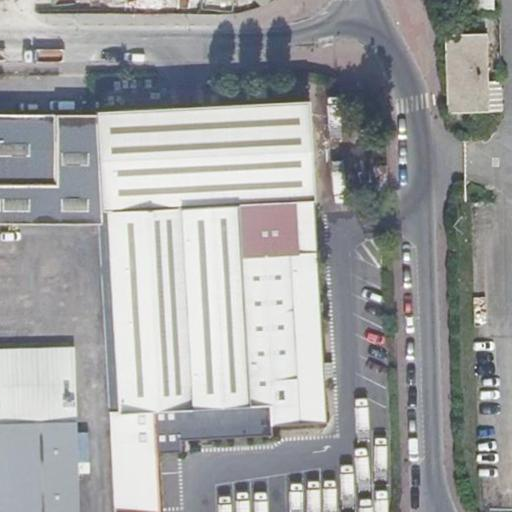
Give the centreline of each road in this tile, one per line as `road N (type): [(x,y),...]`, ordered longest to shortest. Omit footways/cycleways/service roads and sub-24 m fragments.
road 1 (unclassified): [(432,511),(413,108),(371,19)]
road 2 (unclassified): [(371,19),(217,46),(0,48)]
